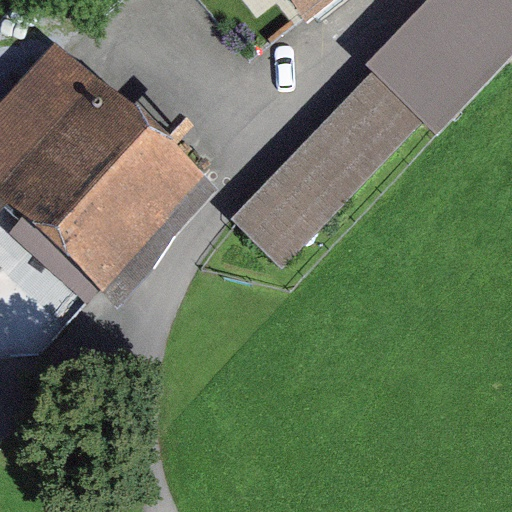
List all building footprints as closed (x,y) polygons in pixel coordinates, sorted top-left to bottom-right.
[(296,289),(438,134),(455,150),(511,88),(511,0),(460,0),(242,239),(296,289)] [(244,0),(281,48),(346,0),(244,0)] [(199,197),(33,55),(0,93),(0,251),(46,290),(88,326),(199,197)] [(0,251),(0,338),(46,290),(0,251)] [(20,392),(0,406),(0,444),(39,416),(20,392)]
